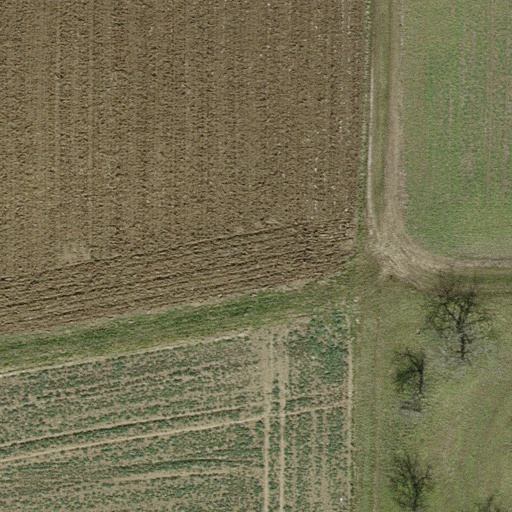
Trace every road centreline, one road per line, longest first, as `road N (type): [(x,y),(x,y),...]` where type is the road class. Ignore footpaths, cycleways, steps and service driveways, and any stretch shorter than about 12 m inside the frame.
road 1 (track): [(377,279),(0,345)]
road 2 (track): [(382,0),(377,279)]
road 3 (track): [(377,279),(369,511)]
road 4 (track): [(377,279),(511,278)]
